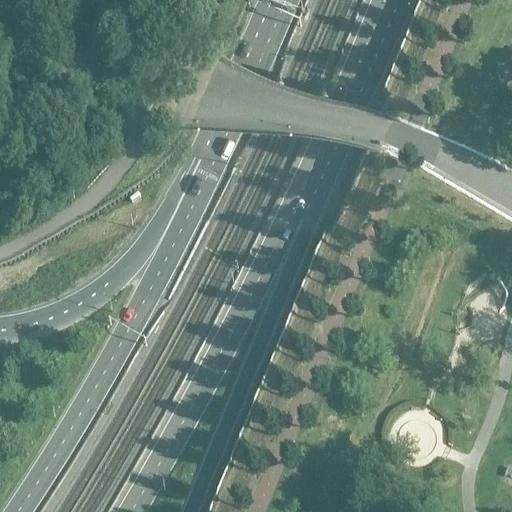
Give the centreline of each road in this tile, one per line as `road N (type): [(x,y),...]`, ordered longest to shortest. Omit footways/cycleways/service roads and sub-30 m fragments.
road 1 (primary): [(211,150),(205,177),(124,336),(18,511)]
road 2 (primary): [(129,511),(303,199)]
road 3 (primary): [(189,511),(294,255),(303,199)]
road 4 (primary): [(211,150),(190,166),(120,272),(79,304),(0,331)]
road 5 (primary): [(303,199),(390,0)]
road 6 (primary): [(277,0),(211,150)]
